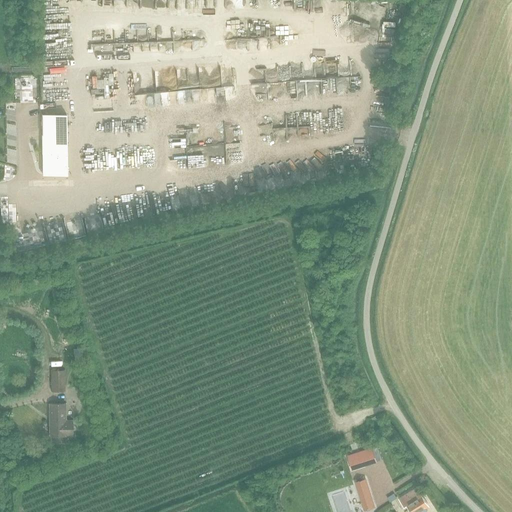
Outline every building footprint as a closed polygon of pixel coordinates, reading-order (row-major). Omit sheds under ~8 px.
[(301,8),(300,0),(292,0),(293,8),(301,8)] [(384,27),(385,20),(376,20),(376,31),(381,31),(380,37),(382,37),(381,45),(390,46),(391,28),(384,27)] [(367,34),(366,48),(378,48),(378,35),(367,34)] [(183,40),(174,39),(174,48),(183,48),(183,40)] [(337,70),(347,70),(347,59),(337,60),(337,70)] [(324,64),(323,62),(313,63),(314,73),(329,71),(329,72),(336,71),(335,63),(324,64)] [(153,67),(153,74),(134,73),(134,87),(174,88),(174,68),(153,67)] [(19,93),(33,93),(33,73),(19,73),(19,93)] [(91,75),(91,86),(105,85),(105,75),(91,75)] [(344,77),(297,77),(297,92),(334,92),(334,82),(344,82),(344,77)] [(267,82),(253,82),(254,101),(267,100),(267,82)] [(207,99),(207,95),(214,95),(213,84),(200,85),(200,99),(207,99)] [(224,84),(216,84),(217,97),(224,97),(224,84)] [(199,101),(199,85),(184,86),(184,101),(199,101)] [(177,102),(183,102),(183,88),(160,87),(160,104),(168,104),(168,92),(177,92),(177,102)] [(91,106),(109,106),(109,96),(91,96),(91,106)] [(11,115),(14,105),(5,103),(3,113),(11,115)] [(66,114),(41,114),(42,154),(48,174),(67,174),(66,114)] [(269,122),(260,122),(260,131),(269,131),(269,122)] [(4,137),(14,137),(13,123),(4,123),(4,137)] [(173,156),(184,156),(185,137),(174,137),(173,156)] [(43,217),(44,230),(56,230),(56,217),(43,217)] [(67,231),(79,231),(78,220),(67,220),(67,231)] [(73,349),(75,362),(83,361),(81,347),(73,349)] [(64,370),(52,370),(52,390),(64,390),(64,370)] [(65,403),(49,403),(49,410),(50,410),(50,420),(50,436),(73,436),(73,420),(65,420),(65,403)] [(382,460),(377,446),(372,448),(377,462),(382,460)] [(365,466),(360,451),(348,455),(352,470),(365,466)] [(347,469),(339,472),(341,477),(349,474),(347,469)] [(364,510),(375,506),(366,479),(355,482),(364,510)] [(347,487),(353,509),(359,507),(353,485),(347,487)] [(407,505),(411,511),(427,511),(425,507),(428,505),(422,496),(417,488),(399,499),(404,507),(407,505)]
